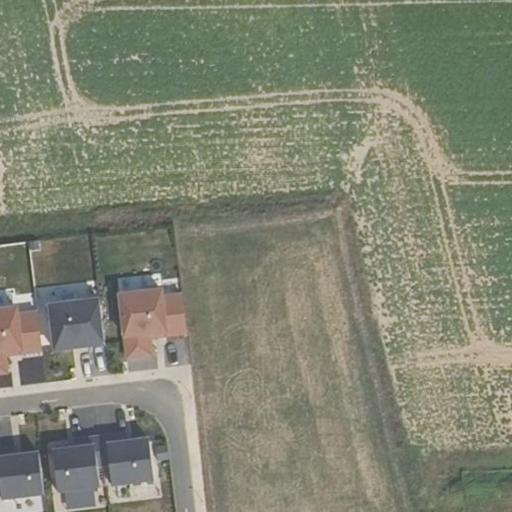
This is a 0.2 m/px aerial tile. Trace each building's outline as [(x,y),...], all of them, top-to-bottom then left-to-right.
[(165,292),(123,296),(131,359),(155,357),(154,342),(191,337),(186,294),(166,297),(165,292)] [(103,301),(54,307),(59,352),(109,346),(103,301)] [(21,309),(0,311),(0,375),(11,374),(9,359),(46,354),(41,311),(21,314),(21,309)] [(121,436),(104,438),(109,488),(157,482),(153,442),(122,446),(121,436)] [(109,488),(104,438),(86,440),(87,450),(57,454),(62,494),(109,488)] [(47,495),(42,453),(12,457),(11,450),(0,450),(0,494),(3,494),(4,501),(47,495)]
